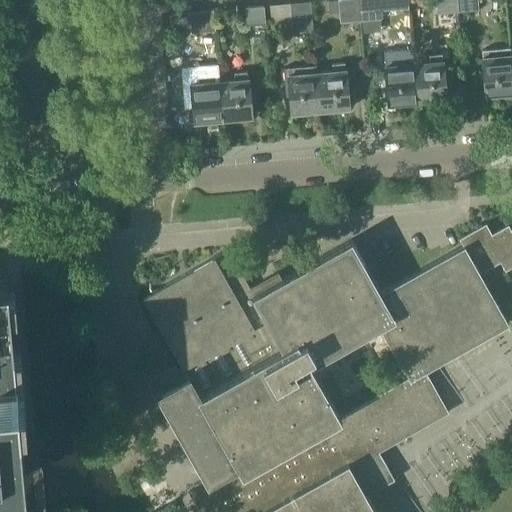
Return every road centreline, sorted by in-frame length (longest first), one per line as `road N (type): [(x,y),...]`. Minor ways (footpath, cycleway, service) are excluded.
road 1 (residential): [(157,182),(511,152)]
road 2 (residential): [(157,182),(142,2)]
road 3 (residential): [(0,199),(157,182)]
